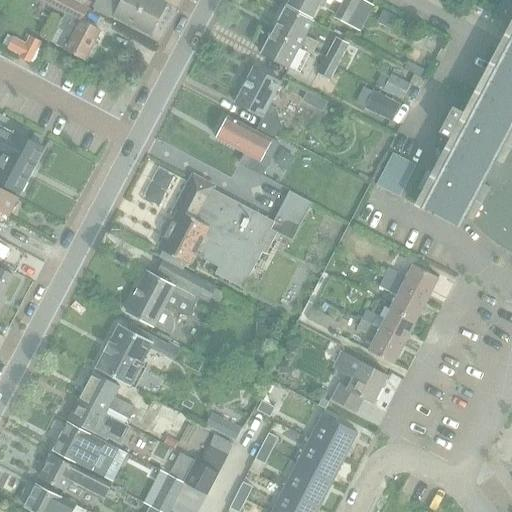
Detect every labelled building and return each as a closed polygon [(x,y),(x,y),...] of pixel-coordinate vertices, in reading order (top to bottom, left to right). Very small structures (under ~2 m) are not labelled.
[(82,5),(73,0),(37,0),(65,15),(57,30),(62,32),(55,45),(84,60),(99,32),(80,22),(88,8),(82,5)] [(165,3),(158,0),(122,0),(123,0),(122,0),(97,0),(94,7),(114,17),(148,35),(165,3)] [(288,0),(286,4),(312,18),(318,5),(323,7),(325,2),(330,5),(332,0),(333,0),(341,4),(334,18),(346,24),(348,22),(360,28),(371,7),(359,0),(288,0)] [(511,0),(502,0),(493,16),(509,24),(497,47),(472,97),(464,100),(459,102),(450,107),(451,107),(446,116),(447,117),(439,131),(436,129),(435,129),(435,146),(436,153),(437,162),(439,171),(420,208),(459,229),(466,215),(484,235),(496,244),(509,253),(511,253),(511,0)] [(285,8),(273,31),(280,36),(300,45),(312,51),(325,57),(329,51),(322,47),(328,36),(310,27),(313,23),(285,8)] [(383,10),(377,22),(391,29),(397,16),(383,10)] [(288,68),(300,45),(280,36),(272,31),(260,53),(288,68)] [(13,37),(7,48),(20,55),(19,56),(30,62),(41,42),(30,36),(26,44),(13,37)] [(337,64),(347,45),(335,39),(326,58),(337,64)] [(329,79),(337,64),(326,58),(318,73),(329,79)] [(408,62),(404,70),(422,79),(426,72),(408,62)] [(234,104),(262,119),(262,118),(269,106),(280,84),(252,69),(234,104)] [(383,90),(402,100),(410,84),(391,74),(383,90)] [(327,102),(307,91),(301,101),(321,112),(327,102)] [(373,91),(364,108),(391,121),(399,104),(373,91)] [(262,118),(262,119),(257,128),(276,138),(281,128),(275,110),(269,106),(262,118)] [(255,132),(227,117),(215,139),(243,154),(238,163),(262,176),(279,143),(276,142),(278,139),(276,138),(257,128),(255,132)] [(0,184),(19,195),(44,149),(13,132),(13,134),(0,127),(0,184)] [(414,164),(391,152),(376,185),(399,197),(414,164)] [(190,263),(196,251),(220,263),(214,274),(241,288),(251,269),(245,266),(254,249),(264,254),(275,234),(291,242),(311,204),(288,192),(272,222),(192,179),(189,185),(191,187),(170,226),(166,224),(161,233),(165,235),(158,249),(160,251),(184,263),(187,265),(189,262),(190,263)] [(0,189),(0,213),(7,217),(18,199),(9,193),(9,194),(0,189)] [(307,252),(321,260),(327,248),(313,240),(307,252)] [(160,251),(157,258),(162,261),(180,270),(184,263),(160,251)] [(217,290),(210,286),(180,270),(162,261),(156,271),(158,273),(155,278),(146,273),(125,312),(152,326),(152,325),(170,335),(171,334),(169,333),(171,330),(171,327),(172,324),(171,321),(171,318),(169,315),(168,313),(166,311),(164,309),(162,308),(170,291),(196,305),(200,298),(209,303),(212,299),(217,290)] [(377,274),(383,278),(401,287),(426,300),(438,278),(412,265),(406,277),(388,267),(387,270),(381,267),(377,274)] [(0,301),(13,277),(0,270),(0,308),(1,306),(0,305),(0,301)] [(426,300),(401,287),(383,278),(378,287),(396,296),(390,308),(415,321),(426,300)] [(217,290),(212,299),(220,303),(225,294),(217,290)] [(307,319),(327,329),(333,318),(313,308),(307,319)] [(404,343),(415,321),(390,308),(384,319),(366,310),(361,320),(378,330),(404,343)] [(404,343),(378,330),(361,320),(357,329),(374,338),(367,351),(393,364),(404,343)] [(255,343),(272,344),(273,326),(256,325),(255,343)] [(129,334),(117,327),(96,368),(134,388),(143,370),(139,368),(149,349),(172,362),(179,348),(168,343),(166,347),(132,329),(129,334)] [(386,376),(340,353),(333,367),(352,377),(347,387),(340,384),(332,400),(356,412),(362,399),(371,404),(386,376)] [(286,375),(285,362),(276,363),(276,376),(286,375)] [(79,400),(104,414),(107,408),(128,419),(134,409),(113,398),(118,387),(93,374),(79,400)] [(327,393),(319,389),(315,396),(324,401),(327,393)] [(257,398),(252,408),(265,415),(270,405),(257,398)] [(129,427),(104,414),(79,400),(69,420),(106,440),(108,437),(120,443),(129,427)] [(153,400),(140,425),(148,430),(162,405),(153,400)] [(239,428),(211,414),(206,426),(234,440),(239,428)] [(322,414),(309,440),(344,458),(357,432),(356,432),(322,414)] [(109,446),(67,424),(52,452),(75,464),(103,479),(118,451),(109,446)] [(268,433),(261,446),(271,451),(278,438),(268,433)] [(216,434),(200,463),(218,473),(233,444),(216,434)] [(164,443),(175,449),(178,442),(168,436),(164,443)] [(309,440),(296,464),(331,482),(344,458),(309,440)] [(261,446),(254,459),(264,464),(271,451),(261,446)] [(110,486),(101,481),(75,468),(74,469),(51,456),(39,478),(63,491),(64,489),(78,497),(83,487),(104,498),(110,486)] [(195,461),(183,482),(206,494),(218,473),(200,463),(195,461)] [(296,464),(283,489),(319,507),(331,482),(296,464)] [(145,504),(161,511),(167,511),(183,482),(162,471),(145,504)] [(242,482),(236,495),(245,500),(252,487),(242,482)] [(35,485),(24,507),(33,511),(87,511),(59,497),(35,485)] [(283,489),(271,511),(315,511),(319,507),(283,489)] [(236,495),(229,508),(236,511),(239,511),(245,500),(236,495)]
